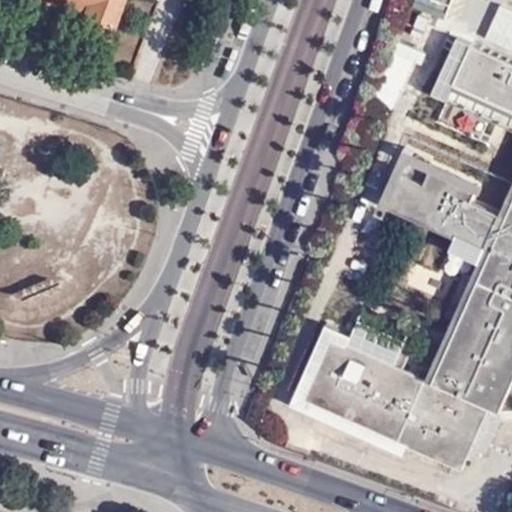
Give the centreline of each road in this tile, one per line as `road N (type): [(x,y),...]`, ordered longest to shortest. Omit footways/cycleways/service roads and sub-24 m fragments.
road 1 (unclassified): [(202,445),(361,0)]
road 2 (primary): [(372,505),(202,445)]
road 3 (unclassified): [(152,318),(75,363),(3,387)]
road 4 (unclassified): [(208,167),(152,318)]
road 5 (primary): [(140,426),(3,387)]
road 6 (residential): [(0,67),(126,107)]
